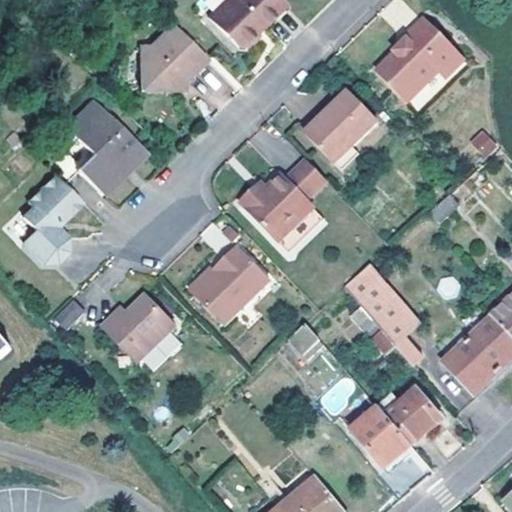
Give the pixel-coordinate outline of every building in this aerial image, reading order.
[(284,4),(280,0),(225,0),(207,19),(234,48),(246,47),(256,37),(255,34),(264,24),(284,4)] [(289,8),(284,4),(264,24),(268,29),(289,8)] [(448,83),(458,74),(468,63),(425,19),(413,30),(404,38),(406,41),(376,71),(407,103),(437,73),(448,83)] [(206,61),(171,26),(147,50),(138,59),(140,96),(174,94),(185,83),(206,61)] [(139,49),(138,59),(147,50),(139,49)] [(417,113),(448,83),(437,73),(407,103),(417,113)] [(185,93),(185,83),(174,94),(185,93)] [(378,123),(346,91),(304,133),(336,165),(353,148),(378,123)] [(145,155),(93,104),(67,131),(93,159),(77,173),(102,198),(145,155)] [(469,142),(484,159),(498,146),(482,130),(469,142)] [(359,156),(353,148),(336,165),(343,172),(359,156)] [(325,181),(305,160),(286,179),(280,173),(266,187),(259,195),(253,188),(237,204),(277,243),(313,208),(305,200),(325,181)] [(62,228),(82,206),(54,177),(27,204),(34,212),(22,222),(36,237),(25,246),(43,265),(58,266),(71,255),(69,242),(61,236),(57,235),(58,226),(62,228)] [(260,181),(253,188),(259,195),(266,187),(260,181)] [(453,195),(432,213),(441,223),(463,206),(453,195)] [(325,220),(313,208),(277,243),(289,255),(325,220)] [(203,236),(217,251),(228,241),(215,226),(203,236)] [(271,286),(237,252),(215,275),(217,277),(195,300),(227,331),(271,286)] [(383,330),(396,345),(420,323),(371,266),(347,286),(383,330)] [(191,296),(195,300),(217,277),(215,275),(213,273),(191,296)] [(511,299),(494,316),(511,335),(511,299)] [(122,327),(115,321),(102,334),(138,371),(178,331),(148,300),(130,320),(122,327)] [(360,307),(349,316),(366,337),(377,327),(360,307)] [(85,308),(67,325),(78,336),(96,318),(85,308)] [(124,313),(115,321),(122,327),(130,320),(124,313)] [(511,362),(511,335),(494,316),(493,322),(448,363),(478,394),(511,362)] [(323,341),(308,323),(291,338),(307,354),(323,341)] [(389,354),(398,347),(396,345),(383,330),(375,338),(389,354)] [(0,363),(13,354),(0,338),(0,363)] [(418,391),(388,416),(414,447),(444,421),(418,391)] [(388,416),(382,409),(356,433),(387,470),(414,447),(388,416)] [(347,511),(317,476),(281,508),(283,511),(347,511)]
